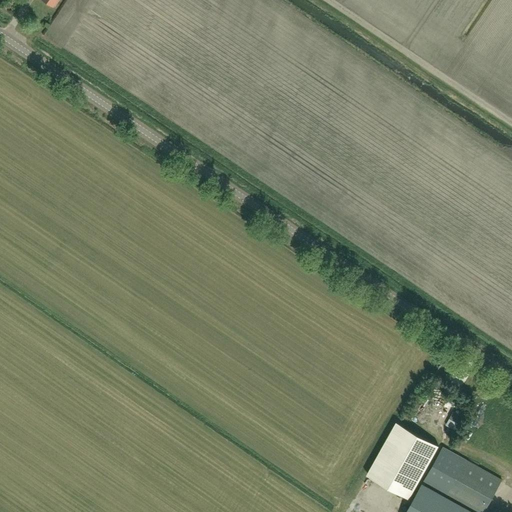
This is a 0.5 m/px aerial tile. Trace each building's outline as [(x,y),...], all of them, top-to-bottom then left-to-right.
[(458,423),(462,416),(453,412),(449,419),(458,423)] [(438,445),(397,423),(368,476),(409,498),(438,445)] [(468,431),(465,437),(471,440),(474,435),(468,431)] [(483,511),(501,480),(443,447),(423,482),(477,511),(483,511)] [(472,511),(421,484),(406,511),(472,511)]
